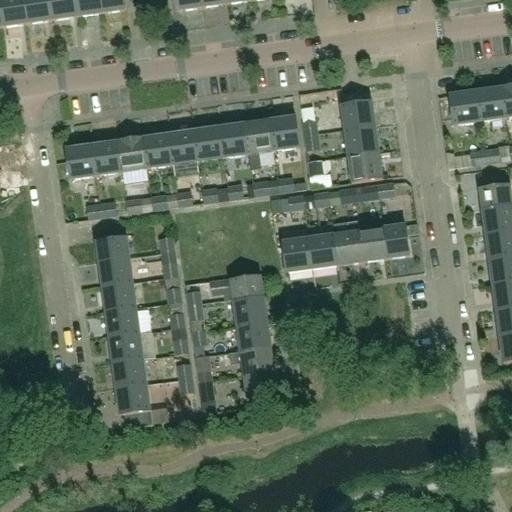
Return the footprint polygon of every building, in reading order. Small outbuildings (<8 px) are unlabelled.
[(24,0),(0,0),(0,11),(2,28),(28,24),(24,0)] [(50,0),(24,0),(28,24),(53,21),(50,0)] [(76,0),(50,0),(53,21),(78,17),(76,0)] [(101,0),(76,0),(78,17),(104,14),(101,0)] [(122,0),(101,0),(104,14),(124,11),(122,0)] [(201,8),(200,0),(178,0),(180,11),(201,8)] [(200,0),(201,8),(226,5),(225,0),(200,0)] [(511,120),(511,88),(501,90),(505,121),(511,120)] [(501,90),(476,94),(480,125),(505,121),(501,90)] [(480,125),(476,94),(450,97),(454,129),(480,125)] [(345,134),(376,130),(372,104),(341,108),(345,134)] [(270,121),(275,153),(301,149),(296,118),(270,121)] [(245,125),(250,156),(275,153),(270,121),(245,125)] [(304,140),(317,138),(315,124),(302,126),(304,140)] [(220,129),(224,160),(250,156),(245,125),(220,129)] [(194,132),(199,164),(224,160),(220,129),(194,132)] [(348,159),(379,155),(376,130),(345,134),(348,159)] [(169,136),(174,167),(199,164),(194,132),(169,136)] [(144,140),(148,171),(174,167),(169,136),(144,140)] [(306,154),(318,152),(317,138),(304,140),(306,154)] [(118,143),(123,175),(148,171),(144,140),(118,143)] [(93,147),(98,178),(123,175),(118,143),(93,147)] [(98,178),(93,147),(67,151),(72,182),(98,178)] [(500,165),(498,152),(484,154),(486,166),(500,165)] [(472,168),(486,166),(484,154),(470,156),(472,168)] [(352,185),(383,180),(379,155),(348,159),(352,185)] [(322,177),(320,163),(308,165),(310,179),(322,177)] [(295,193),(294,181),(279,183),(281,195),(295,193)] [(256,198),(270,197),(268,184),(254,186),(256,198)] [(394,184),(380,186),(381,199),(395,197),(394,184)] [(381,199),(380,186),(365,188),(367,201),(381,199)] [(245,200),(243,188),(229,190),(230,202),(245,200)] [(482,213),(511,208),(511,199),(510,188),(479,192),(482,213)] [(342,204),(356,202),(354,190),(340,192),(342,204)] [(219,204),(218,192),(203,194),(205,206),(219,204)] [(331,205),(329,193),(315,195),(316,207),(331,205)] [(194,207),(192,195),(178,197),(180,209),(194,207)] [(305,209),(304,197),(289,199),(291,211),(305,209)] [(169,211),(167,199),(153,201),(154,213),(169,211)] [(143,214),(142,202),(127,204),(129,216),(143,214)] [(116,206),(102,208),(104,220),(118,218),(116,206)] [(104,220),(102,208),(88,210),(90,222),(104,220)] [(511,234),(511,208),(482,213),(486,238),(511,234)] [(335,235),(339,266),(364,263),(360,232),(359,222),(348,224),(349,233),(335,235)] [(406,225),(385,228),(390,259),(410,257),(406,225)] [(385,228),(360,232),(364,263),(390,259),(385,228)] [(511,234),(486,238),(489,263),(511,259),(511,234)] [(314,270),(339,266),(335,235),(309,239),(314,270)] [(99,264),(130,259),(127,239),(96,243),(99,264)] [(173,239),(161,241),(163,255),(175,253),(173,239)] [(288,274),(314,270),(309,239),(283,242),(288,274)] [(133,285),(130,259),(99,264),(102,289),(133,285)] [(511,285),(511,259),(489,263),(493,288),(511,285)] [(167,280),(179,278),(177,264),(165,266),(167,280)] [(233,303),(265,298),(262,278),(230,282),(233,303)] [(106,314),(137,310),(133,285),(102,289),(106,314)] [(511,285),(493,288),(496,313),(511,311),(511,285)] [(170,305),(182,304),(180,289),(168,291),(170,305)] [(187,295),(189,309),(201,307),(199,293),(187,295)] [(265,298),(233,303),(237,328),(268,324),(265,298)] [(201,307),(189,309),(191,323),(203,321),(201,307)] [(140,335),(137,310),(106,314),(109,339),(140,335)] [(511,336),(511,311),(496,313),(500,339),(511,336)] [(174,330),(186,329),(184,315),(172,316),(174,330)] [(240,354),(272,349),(268,324),(237,328),(240,354)] [(161,358),(155,331),(141,334),(148,361),(161,358)] [(205,333),(192,334),(194,348),(207,347),(205,333)] [(113,365),(144,360),(140,335),(109,339),(113,365)] [(511,363),(511,336),(500,339),(503,364),(511,363)] [(175,342),(177,356),(189,354),(187,340),(175,342)] [(244,379),(275,375),(272,349),(240,354),(230,355),(232,367),(242,365),(244,379)] [(210,372),(208,358),(196,360),(198,374),(210,372)] [(147,386),(144,360),(113,365),(116,390),(147,386)] [(175,382),(170,361),(152,366),(157,386),(175,382)] [(179,367),(181,381),(193,379),(191,365),(179,367)] [(247,400),(278,395),(275,375),(244,379),(247,400)] [(193,379),(181,381),(183,395),(195,393),(193,379)] [(212,383),(200,385),(202,399),(214,398),(212,383)] [(151,411),(147,386),(116,390),(120,416),(124,415),(126,432),(153,428),(151,411)]
